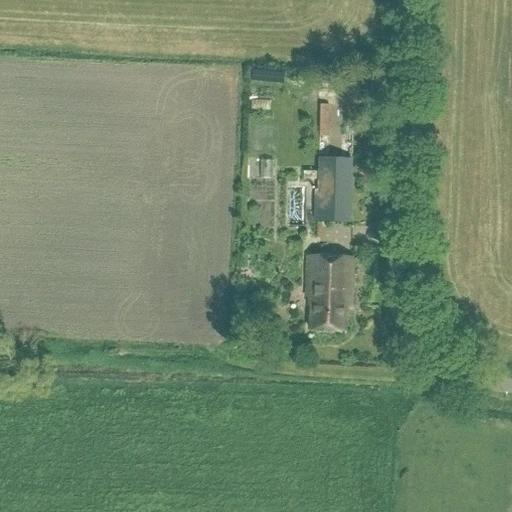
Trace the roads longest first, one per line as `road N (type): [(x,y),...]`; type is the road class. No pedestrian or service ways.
road 1 (track): [(0,352),(462,374)]
road 2 (unclassified): [(511,387),(442,361),(401,307),(393,242),(402,0)]
